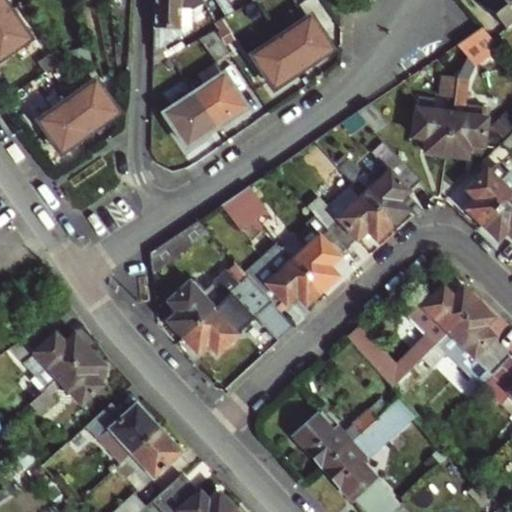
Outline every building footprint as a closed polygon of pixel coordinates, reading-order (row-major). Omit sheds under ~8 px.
[(0,0),(0,17),(9,10),(1,0),(0,0)] [(158,0),(154,51),(193,29),(194,11),(190,11),(191,7),(183,6),(183,0),(158,0)] [(218,23),(204,0),(183,0),(183,6),(191,7),(190,11),(194,11),(193,29),(198,36),(218,23)] [(236,13),(227,0),(217,0),(228,17),(236,13)] [(254,0),(227,0),(236,13),(255,1),(254,0)] [(293,0),(300,10),(316,0),(293,0)] [(511,0),(481,0),(503,26),(511,17),(511,0)] [(482,28),(465,8),(454,16),(470,36),(482,28)] [(9,10),(0,17),(0,59),(30,40),(9,10)] [(333,49),(312,18),(282,39),(302,70),(333,49)] [(501,50),(482,28),(470,36),(488,60),(501,50)] [(215,30),(202,38),(214,57),(228,49),(215,30)] [(470,36),(458,45),(468,57),(477,68),(488,60),(470,36)] [(302,70),(282,39),(254,58),(274,88),(302,70)] [(48,72),(59,64),(51,53),(40,60),(48,72)] [(453,107),(459,108),(461,108),(463,99),(468,99),(471,77),(477,68),(468,57),(462,68),(457,79),(453,107)] [(457,79),(462,68),(446,66),(441,105),(448,106),(453,107),(457,79)] [(196,97),(217,128),(245,108),(224,77),(196,97)] [(97,83),(69,102),(90,133),(119,113),(97,83)] [(217,128),(196,97),(167,117),(188,147),(217,128)] [(448,106),(447,113),(435,112),(437,101),(419,98),(414,136),(428,138),(426,153),(446,155),(453,107),(448,106)] [(62,153),(90,133),(69,102),(40,122),(62,153)] [(459,108),(453,107),(446,155),(467,158),(469,143),(484,145),(487,119),(458,115),(459,108)] [(506,134),(511,127),(511,112),(509,110),(496,125),(506,134)] [(357,113),(344,121),(364,140),(374,131),(357,113)] [(511,134),(503,142),(511,150),(511,134)] [(396,155),(370,179),(377,187),(370,193),(359,181),(356,185),(393,225),(408,211),(399,201),(420,182),(396,155)] [(349,161),(341,169),(356,185),(359,181),(370,193),(377,187),(370,179),(366,175),(364,176),(349,161)] [(483,224),(511,195),(511,188),(509,192),(500,184),(510,174),(497,162),(470,190),(479,199),(468,210),(483,224)] [(332,177),(346,193),(356,185),(341,169),(332,177)] [(511,188),(511,176),(510,174),(500,184),(509,192),(511,188)] [(329,209),(358,240),(368,230),(378,239),(393,225),(356,185),(346,193),(329,209)] [(249,186),(235,196),(254,216),(263,208),(266,205),(249,186)] [(511,195),(483,224),(498,240),(509,229),(511,231),(511,195)] [(235,196),(221,205),(244,230),(256,218),(254,216),(235,196)] [(267,213),(263,208),(254,216),(256,218),(258,221),(267,213)] [(347,250),(358,240),(329,209),(318,219),(347,250)] [(283,230),(267,213),(258,221),(268,232),(274,238),(283,230)] [(283,248),(286,251),(322,290),(337,276),(329,267),(347,250),(318,219),(310,226),(303,220),(288,234),(295,242),(291,245),(286,240),(280,245),(283,248)] [(153,271),(211,232),(199,220),(151,253),(153,271)] [(283,248),(280,245),(274,238),(268,232),(258,242),(272,258),(283,248)] [(306,305),(322,290),(286,251),(256,278),(266,290),(270,286),(287,305),(297,296),(306,305)] [(249,276),(237,262),(228,270),(241,283),(249,276)] [(241,283),(228,270),(204,292),(216,306),(241,283)] [(249,276),(241,283),(216,306),(183,336),(198,352),(206,344),(216,355),(254,320),(241,306),(237,311),(233,308),(257,285),(249,276)] [(183,336),(216,306),(204,292),(193,281),(169,304),(178,314),(169,322),(183,336)] [(424,359),(479,304),(464,289),(453,300),(444,290),(426,309),(421,305),(408,319),(427,338),(396,368),(366,336),(355,347),(394,390),(424,359)] [(289,321),(268,297),(254,310),(276,334),(289,321)] [(479,304),(424,359),(433,367),(447,352),(463,368),(466,364),(478,376),(486,368),(493,375),(510,357),(504,350),(483,329),(494,319),(479,304)] [(22,346),(28,355),(30,358),(22,365),(38,382),(23,396),(31,405),(41,395),(55,384),(90,351),(75,335),(65,345),(49,328),(22,346)] [(10,371),(28,355),(22,346),(1,360),(10,371)] [(103,365),(90,351),(55,384),(59,388),(63,385),(82,405),(102,386),(92,376),(103,365)] [(511,358),(510,357),(493,375),(511,394),(511,358)] [(59,388),(55,384),(41,395),(47,401),(60,389),(59,388)] [(47,401),(41,395),(31,405),(27,408),(38,420),(52,407),(47,401)] [(351,444),(324,468),(363,511),(393,511),(399,507),(403,503),(365,461),(416,414),(402,398),(390,409),(351,444)] [(351,444),(390,409),(383,402),(344,436),(351,444)] [(124,461),(160,428),(138,404),(102,436),(124,461)] [(323,413),(296,437),(324,468),(351,444),(344,436),(323,413)] [(511,440),(511,423),(500,436),(508,445),(511,440)] [(182,453),(160,428),(124,461),(116,468),(127,481),(136,473),(147,485),(182,453)] [(70,440),(43,464),(54,476),(82,453),(70,440)] [(136,473),(127,481),(138,493),(147,485),(136,473)] [(231,511),(234,510),(220,494),(209,503),(183,474),(142,510),(143,511),(231,511)] [(114,511),(140,511),(142,510),(131,498),(114,511)]
